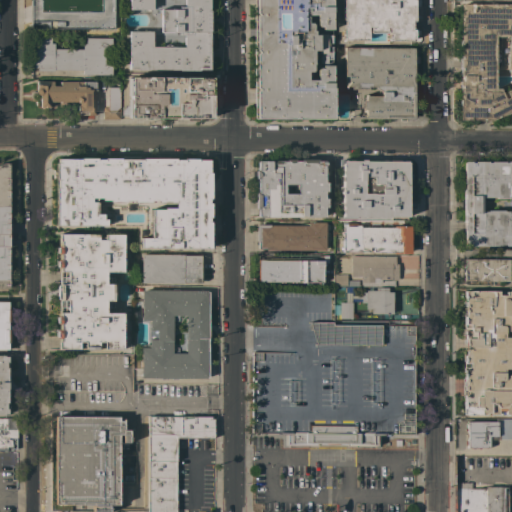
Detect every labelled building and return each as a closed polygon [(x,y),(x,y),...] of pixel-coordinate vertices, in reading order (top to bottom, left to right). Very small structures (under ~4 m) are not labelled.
[(128,10),(128,0),(210,0),(210,7),(208,7),(208,10),(209,10),(209,31),(208,31),(208,35),(209,35),(209,44),(209,52),(209,60),(208,60),(208,70),(137,70),(137,69),(128,69),(128,31),(151,31),(151,47),(160,47),(167,44),(174,47),(183,47),(183,35),(178,35),(178,32),(160,32),(160,9),(178,9),(178,7),(183,7),(183,0),(151,0),(151,10),(128,10)] [(297,119),(296,118),(294,118),(292,119),(257,119),(256,118),(255,118),(254,117),(254,0),(331,0),(331,29),(321,29),(321,27),(318,27),(316,25),(316,15),(307,15),(307,23),(310,23),(311,25),(312,31),(313,31),(313,35),(318,35),(331,35),(331,43),(328,43),(328,47),(330,47),(331,59),(320,59),(320,50),(318,50),(318,51),(312,51),(312,65),(311,65),(312,71),(310,72),(306,72),(306,80),(316,80),(316,70),(318,68),(321,68),(321,65),(331,66),(330,88),(332,88),(332,118),(332,119),(331,119),(297,119)] [(367,40),(344,40),(344,39),(341,39),(341,29),(344,29),(344,21),(341,21),(341,0),(414,0),(414,21),(411,21),(411,30),(414,30),(414,39),(411,39),(411,41),(388,41),(388,28),(386,28),(386,33),(369,33),(369,27),(367,27),(367,40)] [(459,120),(459,79),(461,79),(461,77),(459,77),(460,4),(511,4),(511,109),(491,120),(459,120)] [(111,38),(111,50),(106,50),(106,64),(110,64),(110,75),(82,75),(82,70),(53,70),(53,71),(30,71),(30,37),(50,38),(50,44),(53,44),(53,49),(82,49),(82,44),(85,44),(85,38),(111,38)] [(413,48),(413,119),(365,118),(365,109),(362,109),(362,101),(365,101),(365,97),(379,97),(380,92),(342,91),(342,48),(413,48)] [(210,118),(179,118),(179,117),(175,117),(175,118),(169,118),(169,117),(166,117),(166,118),(159,118),(159,117),(156,117),(156,118),(128,118),(128,99),(129,99),(129,95),(128,95),(128,78),(129,78),(129,77),(210,78),(210,118)] [(95,82),(94,101),(97,101),(96,106),(95,105),(95,115),(78,115),(78,112),(77,112),(77,102),(49,102),(49,107),(39,107),(39,96),(37,95),(36,94),(35,92),(35,81),(95,82)] [(102,119),(102,107),(105,107),(105,98),(107,98),(107,87),(119,87),(119,120),(102,119)] [(138,248),(138,238),(149,238),(149,209),(163,209),(163,208),(174,208),(174,202),(156,202),(156,201),(149,201),(149,202),(133,202),(133,201),(125,201),(125,202),(108,202),(108,200),(101,200),(101,198),(90,198),(90,202),(94,202),(95,203),(95,214),(101,214),(101,219),(105,219),(105,226),(55,225),(55,188),(56,188),(56,180),(55,180),(55,163),(57,163),(57,159),(79,159),(79,158),(95,158),(95,159),(103,159),(103,158),(119,158),(119,159),(140,160),(140,159),(174,159),(174,160),(183,160),(183,159),(196,159),(196,160),(208,160),(208,173),(209,173),(209,199),(208,199),(207,203),(209,203),(209,218),(207,218),(207,222),(209,222),(209,248),(138,248)] [(305,217),(305,216),(300,216),(300,217),(257,217),(257,209),(255,209),(255,192),(257,192),(257,179),(255,179),(255,171),(257,171),(257,161),(270,161),(270,160),(278,160),(278,161),(285,161),(285,159),(294,159),(294,161),(300,161),(300,159),(317,159),(317,161),(323,161),(323,162),(325,162),(325,165),(323,165),(323,182),(326,182),(326,192),(323,192),(323,198),(326,198),(326,207),(323,207),(323,217),(305,217)] [(342,216),(342,194),(340,194),(340,191),(342,191),(342,161),(359,162),(359,160),(365,160),(365,161),(407,162),(407,217),(342,216)] [(464,162),(470,162),(470,163),(474,163),(474,162),(487,162),(487,163),(490,163),(490,162),(504,162),(504,163),(506,163),(506,162),(511,162),(511,195),(507,195),(507,199),(495,199),(495,198),(482,198),(482,211),(486,211),(503,211),(508,211),(508,214),(511,214),(511,246),(464,246),(464,230),(463,230),(463,225),(464,225),(464,222),(463,222),(463,213),(464,213),(464,210),(460,210),(460,199),(464,199),(464,196),(463,196),(463,186),(464,186),(464,184),(463,184),(463,178),(464,178),(464,162)] [(0,288),(0,164),(3,163),(8,163),(8,289),(0,288)] [(265,250),(265,249),(257,249),(257,242),(256,242),(256,225),(269,225),(307,226),(307,222),(324,223),(324,224),(325,224),(325,236),(324,236),(324,251),(265,250)] [(392,227),(392,226),(410,226),(410,254),(392,254),(392,252),(372,252),(372,248),(368,248),(368,252),(360,252),(342,252),(342,240),(339,240),(339,232),(342,232),(342,223),(346,223),(346,226),(354,226),(354,225),(359,225),(359,226),(359,227),(392,227)] [(121,350),(57,349),(57,342),(58,342),(58,338),(57,338),(57,337),(56,337),(56,331),(57,331),(57,323),(56,323),(56,317),(57,317),(57,313),(58,313),(59,300),(57,300),(57,285),(59,285),(59,272),(57,272),(57,267),(56,267),(57,261),(58,261),(58,253),(57,253),(57,247),(58,247),(58,234),(97,234),(97,235),(100,235),(100,237),(103,237),(103,235),(122,235),(122,242),(124,242),(124,248),(123,248),(123,259),(124,259),(124,266),(122,266),(122,272),(105,272),(105,278),(112,278),(112,284),(112,301),(112,308),(105,308),(105,313),(122,313),(122,319),(124,319),(124,325),(122,325),(122,336),(124,336),(123,342),(121,342),(121,350)] [(200,283),(182,283),(140,283),(140,254),(183,255),(200,255),(200,283)] [(321,282),(300,282),(300,280),(296,280),(296,282),(261,282),(261,283),(256,283),(256,259),(262,259),(262,260),(264,260),(264,261),(322,261),(322,255),(327,255),(327,263),(321,263),(321,282)] [(361,282),(360,282),(360,277),(350,277),(350,256),(394,256),(394,264),(397,264),(397,280),(380,280),(394,281),(394,287),(361,286),(361,282)] [(463,281),(463,269),(462,269),(462,258),(475,258),(475,259),(508,259),(508,282),(463,281)] [(358,286),(346,286),(333,286),(333,275),(346,275),(346,280),(358,280),(358,286)] [(370,314),(370,312),(366,312),(366,309),(365,309),(365,303),(361,303),(361,292),(365,292),(365,291),(375,291),(375,288),(387,288),(387,292),(391,292),(391,314),(370,314)] [(170,380),(170,379),(165,379),(165,380),(159,380),(159,378),(140,378),(140,367),(139,367),(139,361),(140,361),(140,348),(147,348),(147,345),(149,345),(149,339),(147,339),(147,329),(149,329),(149,323),(147,323),(147,321),(141,321),(141,307),(139,307),(139,301),(141,301),(141,290),(160,290),(160,289),(166,289),(166,290),(171,290),(171,289),(177,289),(177,291),(206,291),(206,292),(208,292),(208,301),(209,301),(209,309),(208,309),(207,360),(208,360),(208,368),(207,368),(207,378),(205,378),(205,379),(176,379),(176,380),(170,380)] [(511,415),(506,415),(504,415),(504,411),(496,411),(496,415),(494,415),(488,415),(463,415),(463,395),(462,395),(462,382),(463,382),(463,370),(469,370),(469,363),(463,363),(463,361),(462,361),(462,333),(464,333),(464,332),(469,331),(469,324),(464,324),(464,317),(462,317),(462,302),(464,302),(464,291),(497,291),(497,295),(505,295),(505,292),(507,292),(507,291),(511,291),(511,415)] [(0,302),(7,302),(7,310),(8,310),(8,322),(7,322),(7,330),(8,330),(8,343),(7,343),(7,350),(0,349),(0,302)] [(351,319),(339,319),(339,302),(351,302),(351,319)] [(308,353),(308,322),(332,322),(332,325),(414,326),(413,435),(385,434),(385,436),(377,436),(377,446),(374,446),(374,449),(349,449),(349,447),(313,447),(313,448),(288,448),(288,445),(285,445),(285,435),(278,435),(278,433),(251,433),(251,352),(308,353)] [(0,355),(3,355),(3,357),(7,357),(7,362),(8,362),(8,384),(8,409),(6,409),(6,415),(6,416),(0,416),(0,355)] [(54,417),(117,417),(117,421),(121,421),(121,419),(122,419),(122,430),(128,430),(128,443),(121,443),(121,435),(118,435),(117,505),(115,505),(115,511),(109,511),(109,505),(108,505),(108,511),(92,511),(92,505),(54,505),(54,417)] [(210,417),(210,419),(213,419),(213,438),(175,438),(175,511),(148,511),(148,417),(210,417)] [(0,418),(6,418),(6,429),(16,429),(16,438),(6,438),(6,449),(0,449),(0,418)] [(466,422),(496,421),(496,428),(498,428),(498,432),(496,432),(496,436),(488,436),(488,442),(490,442),(490,443),(490,444),(488,444),(488,448),(466,448),(466,445),(464,445),(464,443),(464,441),(466,440),(466,431),(464,431),(464,430),(464,429),(466,428),(466,422)] [(470,482),(470,488),(507,488),(507,511),(449,511),(450,483),(454,483),(454,482),(455,482),(470,482)]
